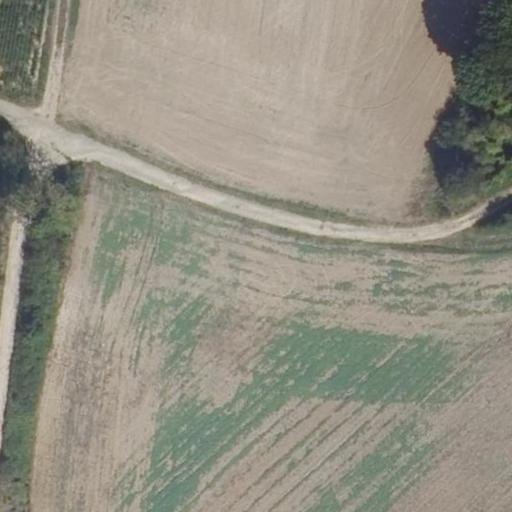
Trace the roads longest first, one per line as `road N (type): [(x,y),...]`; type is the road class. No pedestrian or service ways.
road 1 (track): [(511,194),(421,233),(339,231),(189,191),(52,135)]
road 2 (track): [(52,135),(20,208),(0,378)]
road 3 (track): [(70,0),(52,135)]
